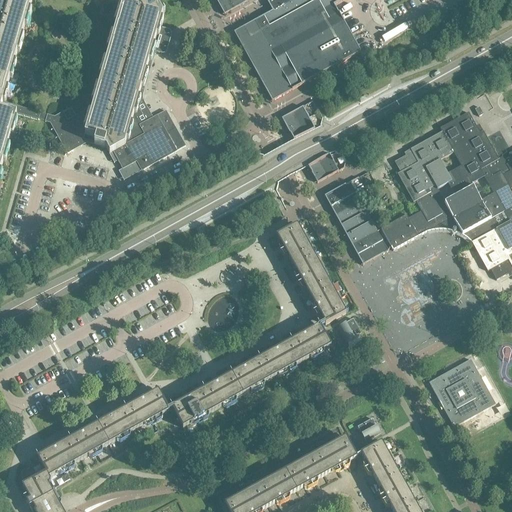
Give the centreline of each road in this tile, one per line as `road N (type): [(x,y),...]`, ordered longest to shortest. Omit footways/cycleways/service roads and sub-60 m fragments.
road 1 (secondary): [(124,252),(511,37)]
road 2 (residential): [(20,248),(43,169),(108,187),(118,201)]
road 3 (residential): [(126,346),(179,318),(181,293),(160,290),(110,318)]
road 4 (residential): [(118,201),(201,155),(174,104)]
road 5 (secondary): [(0,330),(124,252)]
road 6 (secondary): [(124,252),(0,314)]
road 7 (residential): [(13,408),(126,346)]
road 8 (residential): [(110,318),(0,380)]
